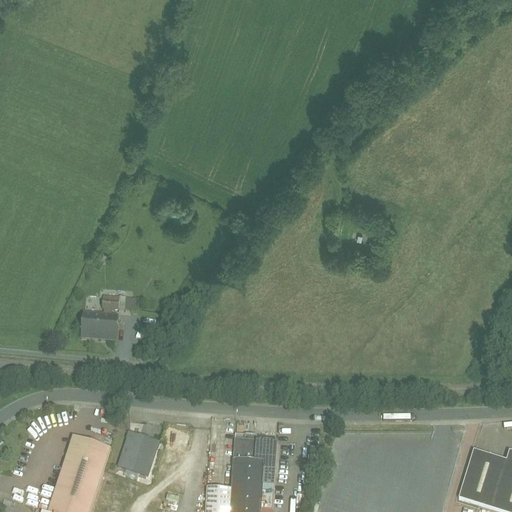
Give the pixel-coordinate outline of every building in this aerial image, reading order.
[(109,256),(100,251),(96,260),(105,265),(109,256)] [(106,311),(105,315),(83,315),(82,340),(100,342),(106,342),(116,344),(119,318),(112,317),(113,312),(118,312),(119,298),(103,298),(102,310),(106,311)] [(139,301),(126,300),(126,312),(139,312),(139,301)] [(117,470),(147,480),(158,444),(128,434),(117,470)] [(49,511),(94,511),(114,452),(73,439),(49,511)] [(275,511),(279,445),(234,442),(231,492),(230,511),(275,511)] [(474,454),(459,502),(492,511),(511,511),(511,455),(510,455),(507,465),(474,454)] [(206,511),(230,511),(231,492),(208,490),(206,511)]
